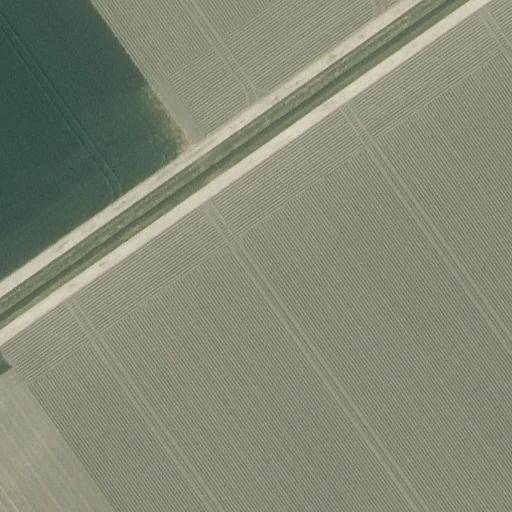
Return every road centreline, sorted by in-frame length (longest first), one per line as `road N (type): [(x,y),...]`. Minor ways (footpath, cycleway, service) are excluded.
road 1 (track): [(481,0),(0,339)]
road 2 (track): [(0,290),(412,0)]
